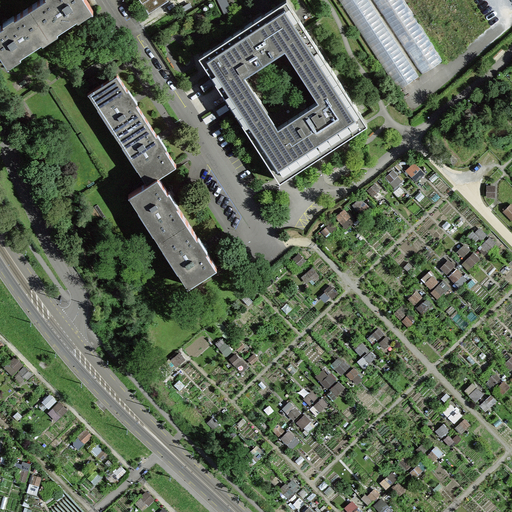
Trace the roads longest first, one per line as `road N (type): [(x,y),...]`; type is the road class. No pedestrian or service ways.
road 1 (residential): [(273,250),(106,0)]
road 2 (secondary): [(63,333),(156,439),(235,511)]
road 3 (residential): [(0,131),(48,246),(80,298),(63,333)]
